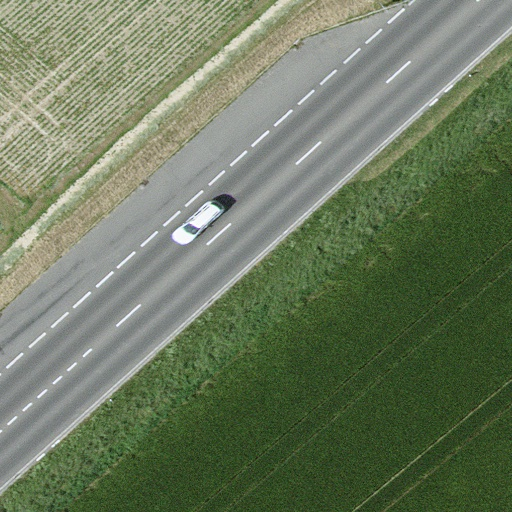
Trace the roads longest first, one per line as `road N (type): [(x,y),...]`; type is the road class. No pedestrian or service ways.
road 1 (primary): [(0,436),(448,28)]
road 2 (tertiary): [(448,28),(260,100),(0,319)]
